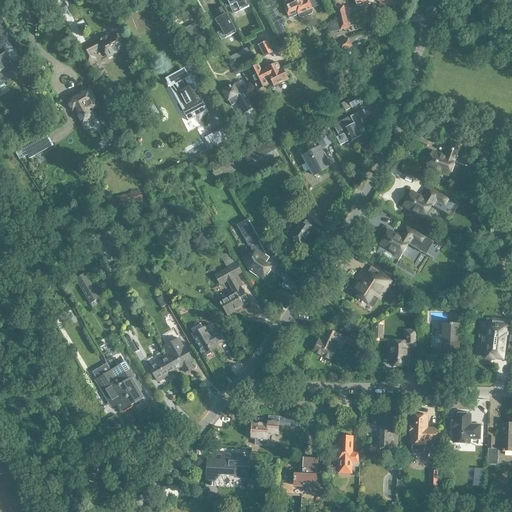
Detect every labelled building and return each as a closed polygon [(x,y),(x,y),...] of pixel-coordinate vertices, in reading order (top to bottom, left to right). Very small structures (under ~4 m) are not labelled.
[(227,8),(230,6),(234,14),(248,7),(245,0),(222,0),(224,2),(227,8)] [(302,18),(312,14),(312,11),(311,9),(312,9),(312,8),(319,5),(316,0),(288,0),(283,2),(289,18),(298,14),(299,17),(302,18)] [(330,32),(349,28),(343,6),(335,8),(338,22),(327,25),(330,32)] [(216,20),(219,25),(220,24),(227,38),(236,33),(222,7),(215,11),(219,18),(216,20)] [(272,7),(266,10),(283,46),(289,43),(286,35),(281,25),(286,23),(283,18),(279,20),(278,21),(272,7)] [(201,33),(196,23),(186,29),(191,38),(201,33)] [(103,40),(102,39),(82,50),(88,61),(94,58),(91,52),(102,47),(107,57),(123,49),(115,34),(103,40)] [(349,38),(336,43),(340,52),(353,46),(349,38)] [(265,56),(274,52),(268,41),(259,46),(265,56)] [(0,70),(1,70),(0,68),(0,64),(9,59),(2,47),(0,48),(0,70)] [(299,49),(291,53),(293,58),(301,54),(299,49)] [(254,61),(251,55),(243,59),(241,55),(235,58),(240,68),(254,61)] [(18,74),(29,67),(23,57),(12,63),(18,74)] [(283,68),(280,70),(277,64),(262,71),(259,65),(249,70),(259,90),(268,85),(265,78),(269,76),(274,86),(288,79),(283,68)] [(182,70),(165,79),(174,95),(183,111),(185,110),(188,115),(196,111),(199,115),(207,111),(199,95),(197,97),(194,91),(196,90),(193,84),(191,86),(182,70)] [(223,91),(222,92),(227,103),(229,102),(230,103),(231,106),(237,103),(243,115),(254,109),(246,94),(241,97),(240,94),(240,95),(234,84),(222,90),(223,91)] [(72,112),(74,110),(83,125),(96,118),(92,111),(98,107),(95,102),(96,102),(89,89),(69,101),(69,102),(67,103),(72,112)] [(362,102),(358,95),(342,104),(346,111),(362,102)] [(349,138),(350,141),(362,136),(359,131),(364,128),(361,123),(359,124),(357,120),(359,119),(356,113),(333,125),(339,136),(336,137),(340,145),(348,141),(347,139),(349,138)] [(227,126),(217,132),(223,143),(233,138),(227,126)] [(332,143),(324,129),(314,135),(322,149),(332,143)] [(53,145),(47,134),(14,152),(19,160),(27,155),(29,159),(53,145)] [(426,163),(428,164),(426,168),(449,176),(454,162),(455,162),(461,145),(450,140),(444,156),(432,152),(430,156),(429,156),(426,163)] [(271,141),(244,156),(254,174),(281,160),(271,141)] [(330,167),(319,148),(303,156),(314,176),(321,172),(321,173),(328,170),(327,168),(330,167)] [(229,155),(210,165),(218,180),(236,171),(232,164),(240,160),(237,154),(230,158),(229,155)] [(403,206),(423,218),(431,205),(433,206),(437,201),(445,206),(449,199),(429,187),(423,198),(411,191),(403,206)] [(295,200),(300,203),(302,200),(299,195),(289,188),(282,198),(278,195),(275,200),(279,203),(277,205),(287,213),(295,200)] [(118,197),(118,200),(121,200),(122,205),(142,200),(140,191),(131,193),(131,194),(118,197)] [(487,211),(485,227),(493,228),(495,212),(487,211)] [(257,236),(249,220),(239,225),(248,241),(249,241),(254,238),(257,236)] [(302,244),(313,228),(302,220),(297,227),(295,226),(289,235),(295,239),(293,243),(299,247),(302,244)] [(380,245),(400,257),(408,244),(410,245),(414,240),(422,245),(426,238),(406,226),(400,237),(389,230),(380,245)] [(251,248),(242,254),(244,258),(243,259),(249,269),(251,270),(250,271),(256,276),(257,275),(263,278),(266,274),(267,275),(270,270),(269,269),(270,268),(264,263),(266,259),(264,257),(266,254),(258,241),(256,242),(254,238),(249,241),(252,245),(250,246),(251,248)] [(463,241),(460,246),(465,249),(466,246),(468,247),(471,242),(467,240),(465,242),(463,241)] [(220,302),(228,315),(249,303),(241,287),(239,288),(233,277),(241,272),(235,262),(234,263),(228,253),(221,257),(227,267),(228,269),(215,276),(220,284),(227,280),(233,291),(227,295),(228,297),(220,302)] [(373,294),(379,298),(391,280),(380,272),(374,282),(369,279),(370,278),(362,272),(357,280),(358,280),(352,289),(359,294),(357,296),(367,303),(373,294)] [(89,281),(80,286),(90,304),(100,298),(89,281)] [(169,309),(159,315),(164,322),(173,316),(169,309)] [(168,320),(174,331),(180,327),(174,316),(168,320)] [(347,325),(341,322),(338,329),(344,332),(347,325)] [(441,353),(459,354),(460,324),(442,323),(441,353)] [(193,335),(204,355),(206,354),(207,356),(212,353),(211,351),(216,348),(215,346),(224,341),(218,330),(214,332),(210,325),(193,335)] [(502,359),(503,354),(506,335),(505,335),(506,327),(489,325),(488,334),(479,333),(478,346),(486,347),(485,358),(493,359),(493,358),(502,359)] [(359,344),(361,339),(348,334),(346,338),(329,330),(326,337),(325,338),(323,337),(322,341),(319,339),(318,343),(316,342),(314,348),(315,348),(313,352),(331,360),(337,348),(341,350),(344,343),(355,348),(354,350),(360,353),(363,346),(359,344)] [(391,341),(390,355),(391,355),(391,366),(405,366),(405,359),(407,359),(407,352),(406,352),(406,347),(416,347),(415,331),(405,331),(406,342),(391,341)] [(125,338),(134,353),(140,350),(134,340),(133,340),(130,335),(125,338)] [(163,348),(168,356),(176,370),(181,367),(185,372),(193,368),(190,362),(192,360),(185,347),(184,347),(179,339),(163,348)] [(169,375),(169,374),(176,370),(168,356),(150,367),(158,381),(169,375)] [(135,383),(132,379),(134,377),(125,363),(112,370),(133,404),(143,398),(138,389),(140,388),(137,382),(135,383)] [(133,404),(112,370),(97,380),(110,402),(113,401),(116,406),(118,404),(122,411),(133,404)] [(389,433),(390,415),(372,414),(371,427),(380,428),(379,448),(392,448),(393,433),(389,433)] [(469,438),(479,439),(479,426),(470,425),(470,415),(455,414),(455,419),(453,419),(453,422),(452,423),(452,428),(453,429),(453,432),(454,432),(454,434),(457,434),(457,443),(469,443),(469,438)] [(300,424),(301,419),(279,417),(268,416),(268,421),(255,420),(255,423),(252,423),(251,439),(256,439),(255,444),(267,445),(268,434),(278,434),(279,425),(294,426),(294,424),(300,424)] [(424,450),(424,444),(426,444),(426,441),(436,441),(436,429),(426,429),(427,416),(412,416),(411,423),(410,435),(411,435),(410,444),(411,444),(411,450),(411,451),(411,452),(412,452),(413,453),(414,453),(415,454),(420,454),(421,454),(422,453),(423,452),(424,451),(424,450)] [(501,424),(500,451),(511,451),(511,416),(508,416),(507,424),(501,424)] [(126,432),(117,417),(111,421),(120,435),(126,432)] [(338,447),(337,465),(339,465),(339,467),(351,467),(351,466),(358,466),(358,453),(352,453),(352,437),(340,436),(340,447),(338,447)] [(497,465),(498,449),(494,449),(494,437),(488,436),(487,464),(497,465)] [(207,460),(206,486),(212,486),(213,482),(219,474),(235,475),(235,477),(241,478),(247,478),(249,458),(243,457),(243,455),(229,455),(229,461),(220,461),(220,462),(215,462),(216,460),(207,460)] [(486,456),(480,455),(479,462),(468,461),(468,473),(483,473),(484,463),(486,463),(486,456)] [(302,474),(294,474),(283,473),(282,491),(315,492),(317,459),(303,458),(302,474)]
